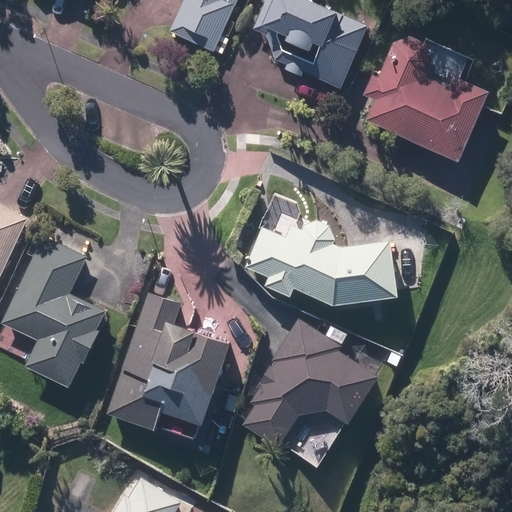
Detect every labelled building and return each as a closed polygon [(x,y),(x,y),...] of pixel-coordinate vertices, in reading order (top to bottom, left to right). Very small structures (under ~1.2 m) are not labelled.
[(187,0),(174,30),(217,50),(240,0),(187,0)] [(278,56),(345,86),(373,23),(320,0),(268,0),(256,28),(270,34),(278,56)] [(377,100),(369,119),(463,159),(493,90),(459,75),(455,86),(430,75),(436,60),(429,44),(412,36),(394,44),(380,79),(373,76),(364,94),(377,100)] [(0,279),(29,218),(0,204),(0,279)] [(294,297),(298,290),(337,306),(402,297),(394,241),(394,240),(345,247),(337,243),(339,239),(333,226),(318,221),(306,226),(304,232),(292,227),(288,236),(264,227),(248,267),(270,277),(266,286),(294,297)] [(29,366),(73,387),(85,362),(87,362),(103,331),(99,329),(109,310),(72,292),(88,257),(45,236),(4,322),(42,340),(29,366)] [(236,343),(178,323),(184,302),(151,291),(110,412),(163,430),(170,410),(214,424),(223,398),(221,397),(219,396),(236,343)] [(259,405),(246,424),(282,447),(303,413),(330,408),(352,422),(382,376),(343,351),(346,347),(301,318),(276,358),(280,361),(275,369),(272,367),(263,382),(266,383),(254,401),(259,405)] [(94,434),(105,440),(110,430),(99,425),(94,434)] [(127,493),(115,511),(177,511),(184,501),(143,477),(131,496),(127,493)]
